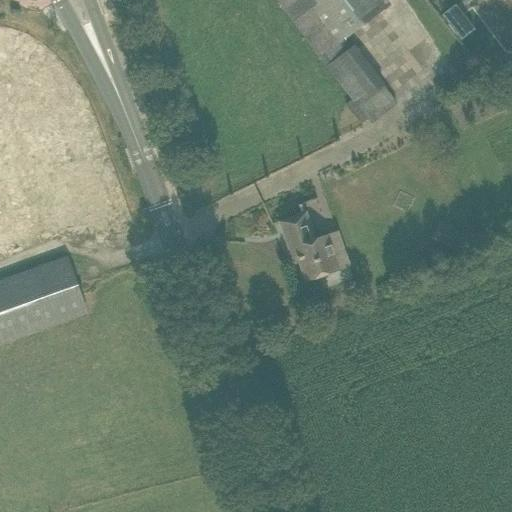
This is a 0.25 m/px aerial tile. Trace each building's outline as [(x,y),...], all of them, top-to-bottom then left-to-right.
[(276,0),(320,58),(381,12),(371,0),(276,0)] [(327,67),(369,122),(396,102),(354,47),(327,67)] [(278,222),(291,258),(296,256),(305,282),(342,270),(329,234),(315,239),(305,212),(278,222)] [(443,245),(461,255),(470,238),(452,229),(443,245)] [(0,281),(0,344),(86,313),(66,258),(0,281)]
